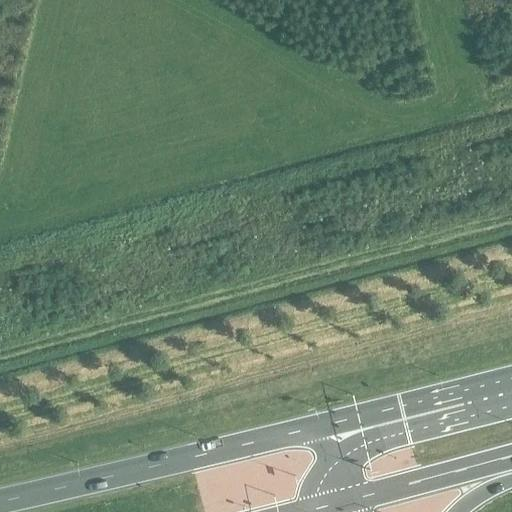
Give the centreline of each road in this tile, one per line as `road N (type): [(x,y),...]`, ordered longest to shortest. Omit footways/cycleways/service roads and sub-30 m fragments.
road 1 (trunk): [(332,423),(0,503)]
road 2 (trunk): [(511,378),(332,423)]
road 3 (trunk): [(360,499),(511,456)]
